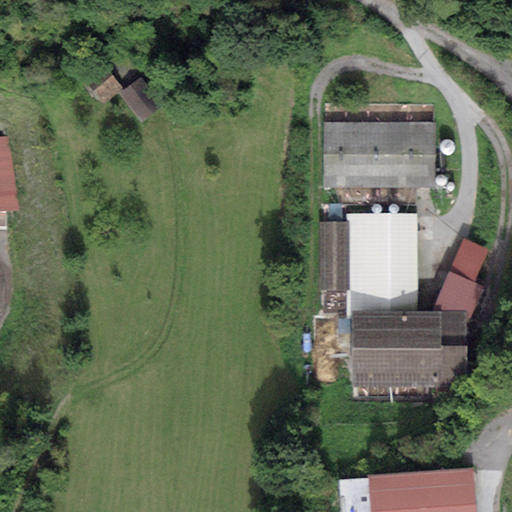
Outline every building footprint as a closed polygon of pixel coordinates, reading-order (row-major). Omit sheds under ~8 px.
[(99,64),(80,77),(100,104),(119,91),(99,64)] [(162,108),(140,79),(118,96),(140,125),(162,108)] [(435,127),(346,127),(346,195),(435,195),(435,127)] [(414,220),(358,220),(358,315),(414,316),(414,220)] [(348,222),(321,222),(322,291),(348,291),(348,222)] [(489,253),(463,244),(450,279),(476,289),(489,253)] [(358,315),(355,315),(355,388),(440,389),(441,316),(414,316),(358,315)] [(475,511),(472,470),(366,479),(368,511),(475,511)]
